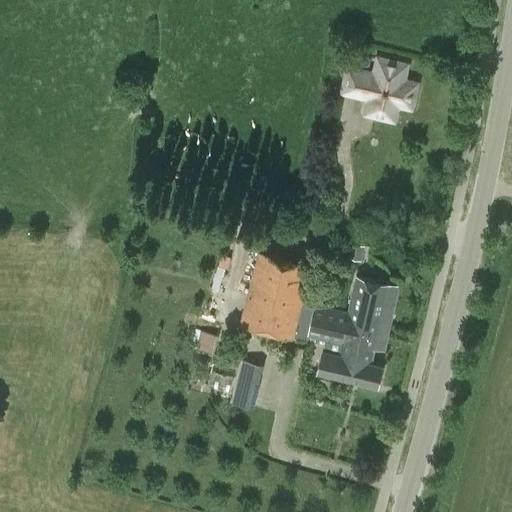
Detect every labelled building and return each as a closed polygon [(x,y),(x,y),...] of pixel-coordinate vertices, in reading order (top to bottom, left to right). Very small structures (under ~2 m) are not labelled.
[(406,63),(378,56),(376,68),(371,71),(348,66),(343,89),(365,94),(368,99),(366,111),(394,117),(397,102),(411,105),(416,82),(403,78),(406,63)] [(401,285),(357,274),(349,309),(316,302),(316,303),(303,300),(313,263),(260,250),(241,323),(325,343),(325,344),(329,345),(334,326),(345,329),(347,323),(390,334),(401,285)] [(318,369),(379,384),(384,365),(373,362),(376,348),(386,350),(390,334),(347,323),(345,329),(334,326),(329,345),(325,344),(324,348),(323,348),(318,369)] [(199,344),(213,347),(216,335),(202,331),(199,344)] [(240,357),(231,401),(254,405),(263,361),(240,357)]
